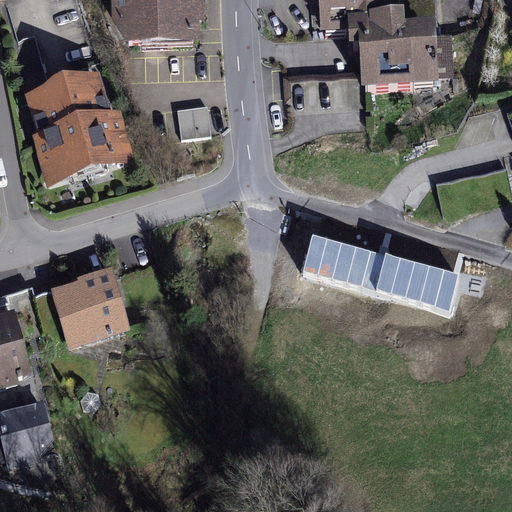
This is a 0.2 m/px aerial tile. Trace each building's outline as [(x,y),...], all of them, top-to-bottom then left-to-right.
[(210,47),(208,0),(119,0),(122,51),(210,47)] [(311,0),(314,53),(345,52),(345,69),(355,69),(357,106),(434,103),(432,50),(400,51),(399,35),(389,36),(387,0),(311,0)] [(25,76),(45,73),(40,42),(20,45),(25,76)] [(44,201),(134,173),(118,124),(109,127),(96,86),(24,108),(37,149),(28,152),(44,201)] [(209,108),(179,113),(184,145),(214,140),(209,108)] [(380,264),(326,249),(312,301),(367,315),(380,264)] [(434,278),(380,264),(367,315),(421,329),(434,278)] [(113,281),(53,300),(71,359),(132,340),(113,281)] [(0,396),(34,385),(15,324),(0,328),(0,396)] [(55,458),(44,414),(0,424),(0,441),(7,470),(55,458)]
